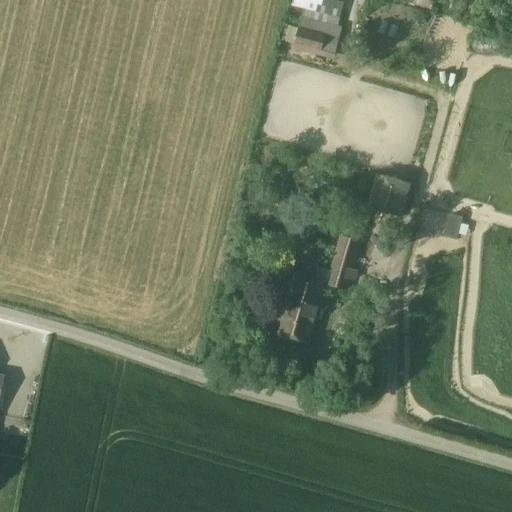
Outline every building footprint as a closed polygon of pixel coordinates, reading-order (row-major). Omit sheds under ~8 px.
[(343,3),(331,0),(305,0),(293,49),(334,59),(342,26),(339,25),(343,3)] [(417,32),(417,26),(417,20),(415,14),(413,11),(409,6),(403,2),(399,0),(397,0),(383,0),(382,0),(378,2),(370,7),(367,12),(365,16),(363,22),(363,27),(363,32),(365,36),(368,42),(371,46),(375,49),(381,52),(386,53),(391,54),(395,53),(402,51),(409,46),(413,42),(416,36),(417,32)] [(378,176),(369,206),(400,215),(409,185),(378,176)] [(442,233),(457,237),(463,216),(448,212),(442,233)] [(294,274),(277,334),(307,343),(324,283),(347,289),(360,243),(341,238),(331,272),(319,268),(315,280),(294,274)]
